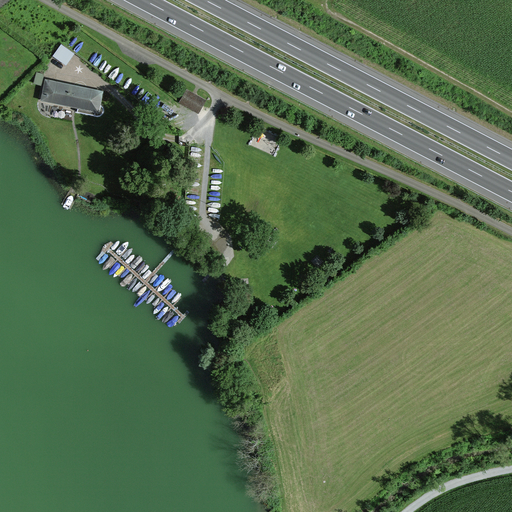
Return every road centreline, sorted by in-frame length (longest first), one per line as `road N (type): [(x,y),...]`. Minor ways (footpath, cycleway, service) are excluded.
road 1 (motorway): [(142,0),(511,192)]
road 2 (motorway): [(511,161),(203,0)]
road 3 (residential): [(45,0),(331,149)]
road 4 (track): [(511,110),(307,0)]
road 5 (track): [(220,264),(226,242),(206,224),(201,205),(211,118),(222,96)]
